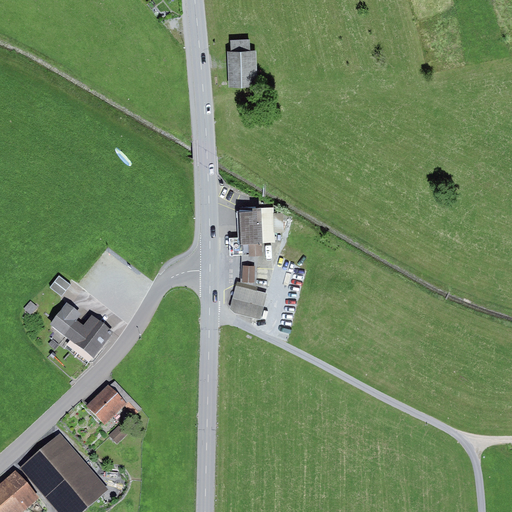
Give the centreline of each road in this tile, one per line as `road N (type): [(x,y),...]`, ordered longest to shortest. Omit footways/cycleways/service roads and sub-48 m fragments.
road 1 (unclassified): [(482,511),(473,442),(209,308)]
road 2 (tertiary): [(0,462),(123,344),(163,284),(209,271)]
road 3 (primary): [(194,0),(209,271)]
road 4 (primary): [(209,308),(205,511)]
